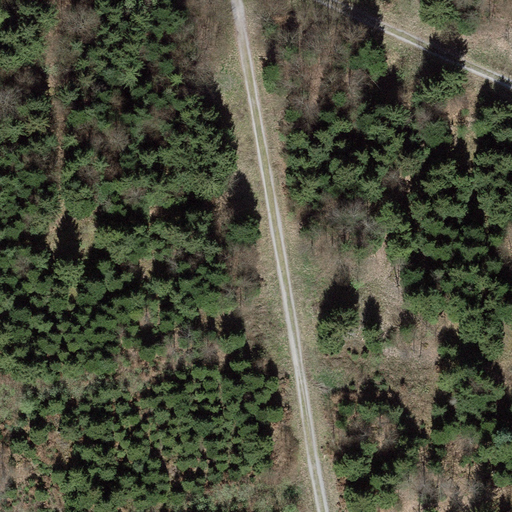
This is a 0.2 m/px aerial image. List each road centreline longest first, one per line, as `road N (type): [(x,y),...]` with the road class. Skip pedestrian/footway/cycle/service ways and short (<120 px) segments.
road 1 (track): [(234,0),(322,511)]
road 2 (track): [(330,0),(511,81)]
